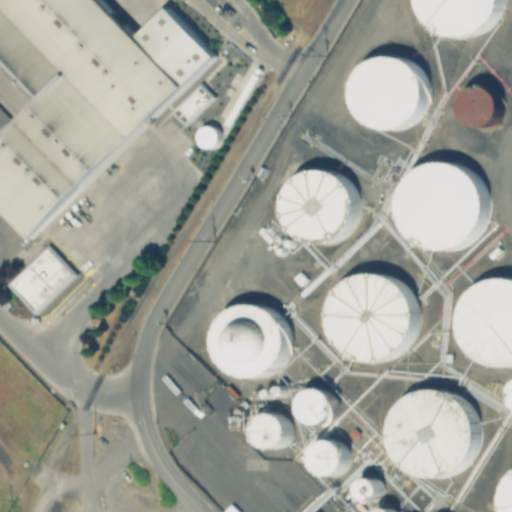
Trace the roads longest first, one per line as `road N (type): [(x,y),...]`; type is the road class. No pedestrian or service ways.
road 1 (tertiary): [(299,71),(160,299),(141,342),(136,391)]
road 2 (residential): [(136,391),(78,386),(0,320)]
road 3 (tertiary): [(202,511),(147,439),(136,391)]
